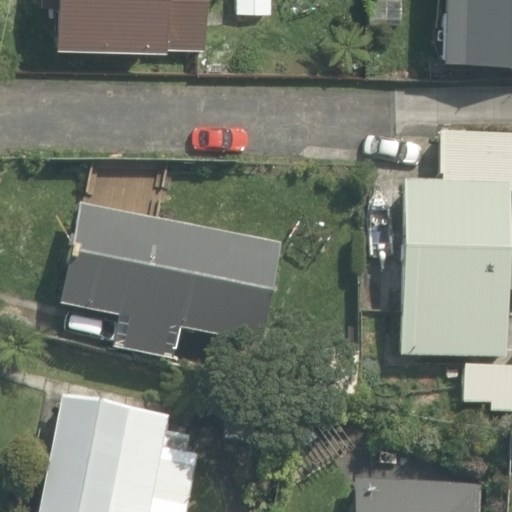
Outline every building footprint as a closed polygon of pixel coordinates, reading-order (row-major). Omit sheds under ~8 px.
[(185,0),(17,0),(14,40),(180,55),(185,0)] [(267,0),(218,0),(218,12),(267,14),(267,0)] [(511,0),(412,0),(411,49),(511,52),(511,0)] [(511,137),(424,131),(421,178),(382,176),(370,355),(450,360),(446,419),(511,423),(511,345),(485,343),(488,299),(511,301),(511,233),(491,233),(494,194),(511,195),(511,137)] [(55,208),(36,303),(103,316),(95,360),(146,370),(154,328),(253,347),(272,250),(55,208)] [(349,349),(299,344),(294,391),(345,396),(349,349)] [(168,511),(179,450),(147,445),(153,413),(36,393),(15,511),(168,511)] [(465,511),(467,490),(333,482),(330,511),(465,511)]
